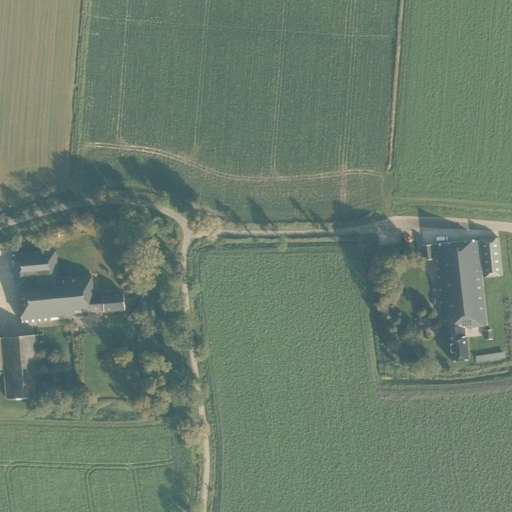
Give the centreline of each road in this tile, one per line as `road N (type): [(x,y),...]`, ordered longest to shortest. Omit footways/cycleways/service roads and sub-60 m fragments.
road 1 (unclassified): [(511,227),(435,220),(222,234),(192,225)]
road 2 (unclassified): [(202,511),(205,435),(184,276),(192,225)]
road 3 (unclassified): [(0,227),(102,200),(148,205),(192,225)]
